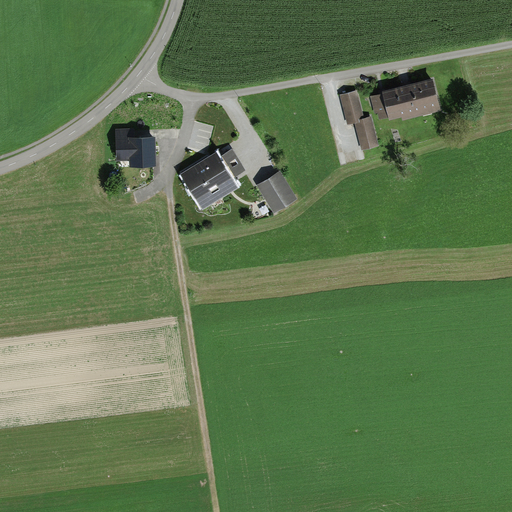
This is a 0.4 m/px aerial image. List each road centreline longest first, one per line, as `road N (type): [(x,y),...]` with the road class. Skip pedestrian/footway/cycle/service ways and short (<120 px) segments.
road 1 (track): [(190,94),(164,186),(208,475)]
road 2 (track): [(511,44),(203,96),(161,88),(139,73)]
road 3 (unclassified): [(0,168),(113,99),(159,46),(178,0)]
